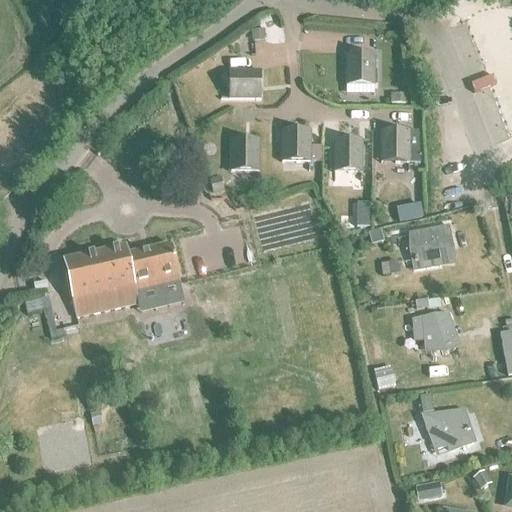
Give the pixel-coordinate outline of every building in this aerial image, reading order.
[(251,33),(252,42),(264,41),(263,31),(251,33)] [(345,56),(345,88),(373,88),(373,56),(345,56)] [(228,74),(228,102),(260,101),(260,73),(228,74)] [(389,105),(407,105),(407,96),(389,97),(389,105)] [(281,164),(309,165),(309,163),(319,164),(319,149),(309,149),(309,133),(281,133),(281,164)] [(380,165),(408,165),(420,165),(421,149),(409,149),(408,133),(380,133),(380,165)] [(229,142),(229,174),(257,174),(257,142),(229,142)] [(333,175),(361,175),(361,143),(333,143),(333,175)] [(208,182),(212,196),(223,193),(219,178),(208,182)] [(422,210),(411,210),(411,221),(423,220),(422,210)] [(356,217),(355,229),(367,229),(368,217),(356,217)] [(447,227),(407,236),(407,251),(412,272),(452,266),(451,252),(447,227)] [(61,263),(71,303),(75,321),(138,306),(134,288),(157,282),(158,290),(179,286),(170,246),(127,256),(125,248),(61,263)] [(387,264),(379,265),(381,278),(398,275),(396,263),(387,264)] [(415,303),(416,312),(427,310),(427,311),(439,310),(438,300),(415,303)] [(452,334),(453,330),(448,318),(412,324),(415,344),(427,343),(427,344),(428,344),(429,351),(444,349),(445,352),(457,348),(452,334)] [(387,369),(371,373),(376,392),(392,389),(387,369)] [(429,397),(418,399),(421,416),(432,415),(429,397)] [(473,447),(471,442),(463,416),(430,421),(424,422),(426,435),(431,434),(433,455),(447,450),(449,455),(473,447)] [(483,475),(472,482),(479,493),(490,487),(483,475)] [(437,486),(414,490),(417,505),(440,501),(437,486)]
